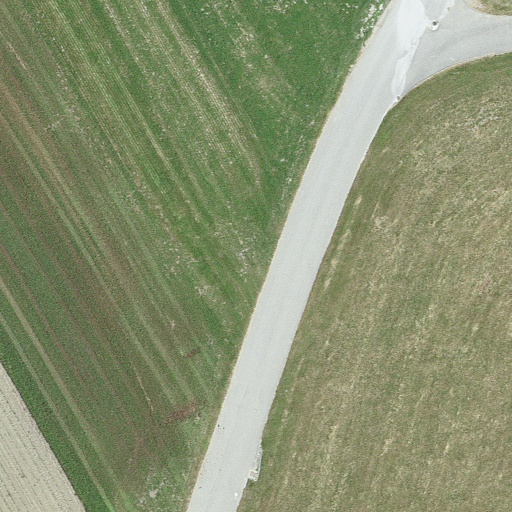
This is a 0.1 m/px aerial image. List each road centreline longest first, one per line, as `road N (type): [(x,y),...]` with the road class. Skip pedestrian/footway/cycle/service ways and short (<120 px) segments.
road 1 (track): [(422,0),(318,209),(211,511)]
road 2 (track): [(385,67),(511,44)]
